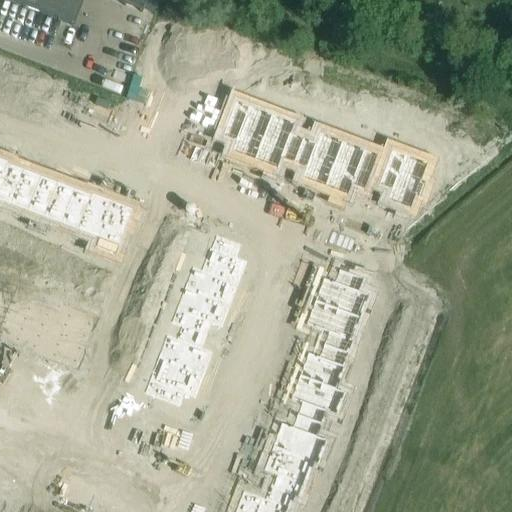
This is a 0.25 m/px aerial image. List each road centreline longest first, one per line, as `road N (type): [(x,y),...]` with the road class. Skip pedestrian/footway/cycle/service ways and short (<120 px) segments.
road 1 (residential): [(0,112),(315,229)]
road 2 (residential): [(209,511),(315,229)]
road 3 (residential): [(0,455),(128,499),(136,511)]
